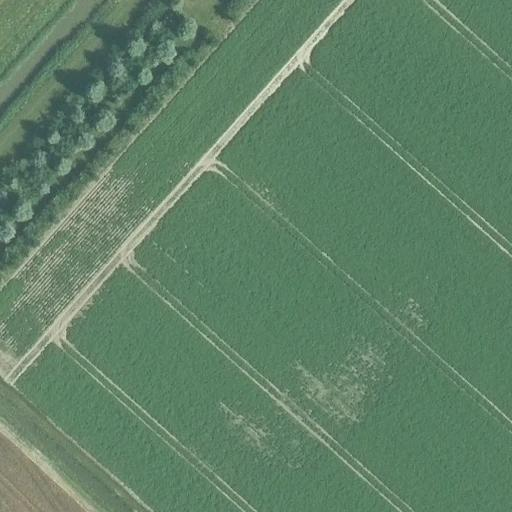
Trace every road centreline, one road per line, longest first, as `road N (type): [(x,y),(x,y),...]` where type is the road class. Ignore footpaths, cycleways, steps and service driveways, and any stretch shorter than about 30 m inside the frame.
road 1 (track): [(0,155),(133,0)]
road 2 (track): [(0,420),(103,511)]
